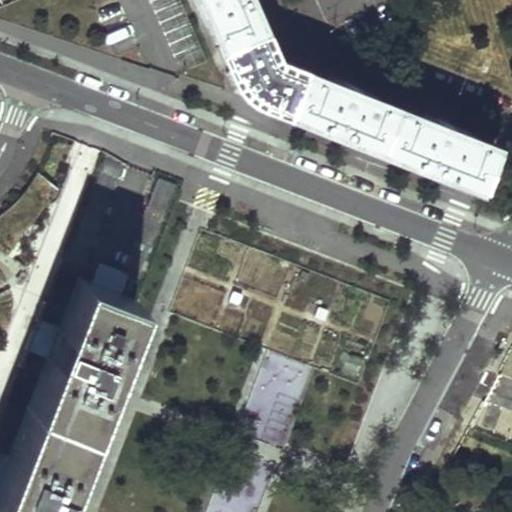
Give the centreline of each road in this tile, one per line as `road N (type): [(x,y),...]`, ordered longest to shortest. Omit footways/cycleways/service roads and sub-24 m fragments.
road 1 (residential): [(33,80),(497,258)]
road 2 (residential): [(374,511),(497,258)]
road 3 (residential): [(305,0),(349,59),(511,118)]
